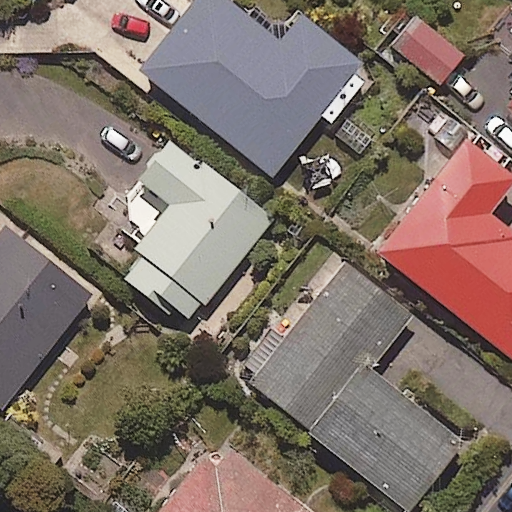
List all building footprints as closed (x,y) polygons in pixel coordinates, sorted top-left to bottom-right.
[(352,78),(361,67),(298,19),(279,45),(220,0),(195,0),(136,79),(271,182),(319,119),(331,128),(363,85),(352,78)] [(463,58),(415,20),(391,49),(440,88),(463,58)] [(511,188),(511,183),(461,145),(375,258),(511,361),(511,241),(486,222),(511,188)] [(270,220),(166,146),(135,189),(168,213),(120,279),(191,330),(270,220)] [(90,299),(2,231),(0,234),(0,415),(90,299)] [(411,322),(344,267),(282,344),(271,336),(237,378),(401,511),(411,511),(463,448),(370,373),(411,322)] [(303,511),(235,461),(223,476),(202,460),(163,511),(303,511)]
